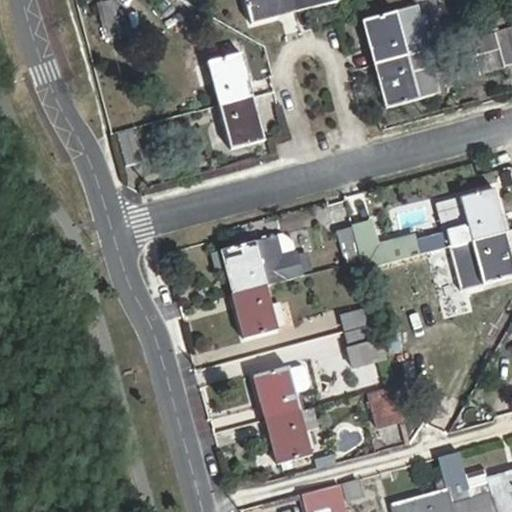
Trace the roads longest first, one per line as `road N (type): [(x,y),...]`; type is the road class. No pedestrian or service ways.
road 1 (residential): [(114,229),(511,121)]
road 2 (residential): [(211,511),(170,365),(114,229)]
road 3 (unknown): [(326,172),(295,69),(305,44),(338,45),(371,159)]
road 4 (residential): [(114,229),(42,72),(24,0)]
